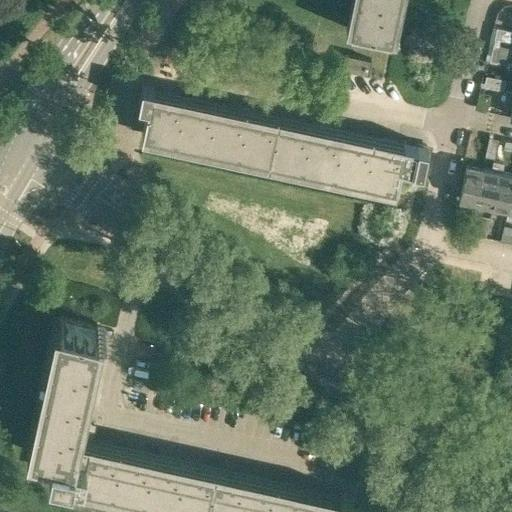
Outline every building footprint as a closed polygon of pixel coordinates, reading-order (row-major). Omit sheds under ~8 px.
[(357,0),(351,30),(391,38),(398,0),(357,0)] [(497,62),(501,45),(493,43),(489,60),(497,62)] [(348,53),(345,65),(369,69),(371,58),(348,53)] [(143,130),(163,134),(397,184),(401,165),(413,168),(418,144),(404,141),(403,146),(153,92),(154,86),(143,84),(139,103),(148,105),(143,130)] [(476,107),(479,108),(487,110),(490,93),(479,90),(476,107)] [(459,199),(472,202),(470,212),(482,214),(484,204),(492,206),(495,191),(486,189),(487,185),(480,183),(483,168),(466,165),(459,199)] [(511,190),(511,174),(483,168),(480,183),(487,185),(486,189),(495,191),(492,206),(508,210),(511,190)] [(469,233),(471,225),(454,221),(452,229),(469,233)] [(511,241),(511,233),(502,232),(500,239),(511,241)] [(98,323),(60,315),(32,443),(51,447),(48,460),(82,467),(79,480),(225,511),(337,511),(338,511),(344,511),(348,511),(352,494),(340,492),(339,497),(84,441),(72,439),(98,323)]
